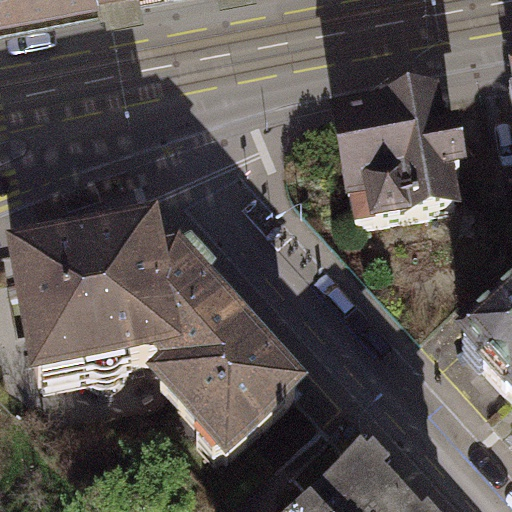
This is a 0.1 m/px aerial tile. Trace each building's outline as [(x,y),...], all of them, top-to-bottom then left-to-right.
[(436,107),(337,125),(356,236),(456,218),(450,181),(460,180),(454,140),(442,142),(436,107)] [(164,372),(170,366),(154,282),(157,281),(151,252),(16,278),(38,392),(81,383),(86,390),(92,395),(100,398),(109,398),(116,395),(123,390),(127,382),(129,374),(160,368),(164,372)] [(247,452),(295,407),(207,309),(212,294),(190,269),(174,274),(151,252),(157,281),(154,282),(170,366),(164,372),(170,379),(164,384),(161,396),(227,470),(247,452)] [(511,309),(464,353),(511,407),(511,309)] [(295,407),(247,452),(270,477),(319,433),(295,407)] [(391,511),(361,478),(323,511),(391,511)]
